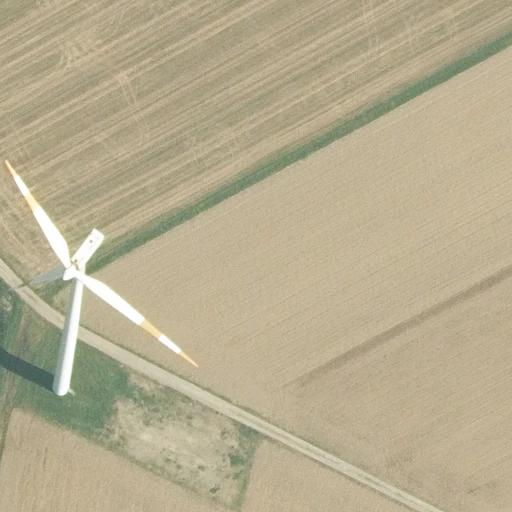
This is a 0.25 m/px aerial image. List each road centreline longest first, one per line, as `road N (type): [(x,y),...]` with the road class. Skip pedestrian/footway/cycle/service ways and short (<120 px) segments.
road 1 (track): [(511,44),(55,293),(20,325),(0,430)]
road 2 (track): [(429,511),(35,310),(0,271)]
